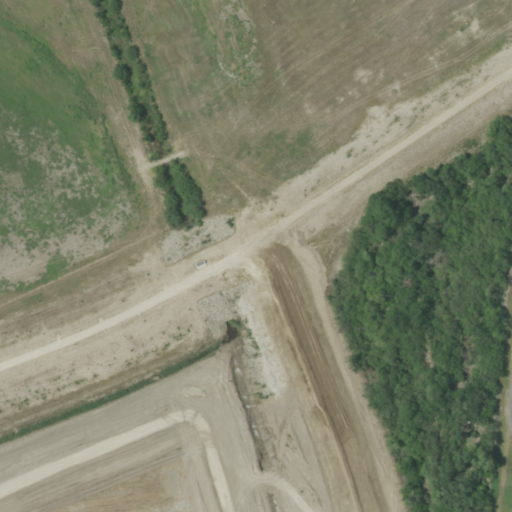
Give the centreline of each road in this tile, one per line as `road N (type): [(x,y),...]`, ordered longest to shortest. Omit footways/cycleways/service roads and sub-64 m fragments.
road 1 (residential): [(255,246),(511,73)]
road 2 (residential): [(255,246),(103,331),(0,371)]
road 3 (residential): [(352,511),(255,246)]
